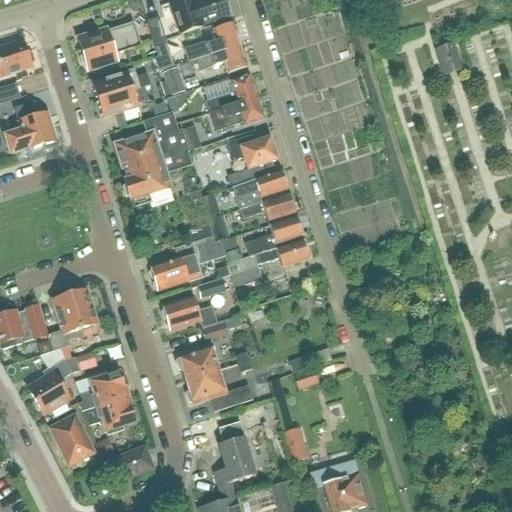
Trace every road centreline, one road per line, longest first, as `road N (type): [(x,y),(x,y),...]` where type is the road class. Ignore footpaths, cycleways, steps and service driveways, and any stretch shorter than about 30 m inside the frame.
road 1 (residential): [(365,380),(243,0)]
road 2 (residential): [(129,511),(159,496),(174,465),(113,257)]
road 3 (residential): [(83,163),(36,8)]
